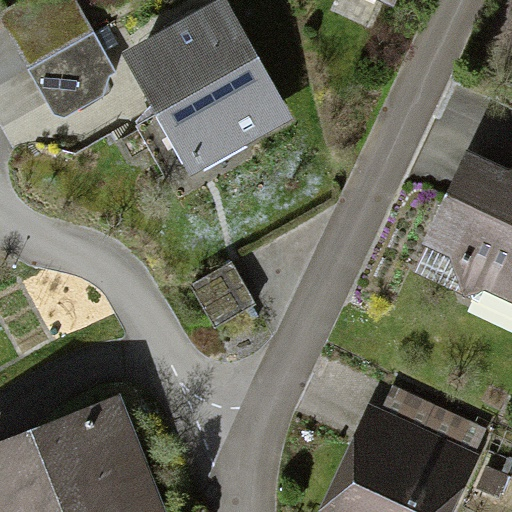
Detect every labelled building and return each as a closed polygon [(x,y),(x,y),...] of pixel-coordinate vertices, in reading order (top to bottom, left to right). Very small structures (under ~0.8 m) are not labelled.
[(68,0),(29,0),(7,13),(37,65),(89,36),(68,0)] [(168,175),(279,112),(223,12),(139,59),(169,112),(141,128),(168,175)] [(89,36),(37,65),(55,98),(108,69),(89,36)] [(511,177),(471,159),(433,240),(462,254),(460,260),(474,299),(511,316),(511,177)] [(234,262),(193,285),(218,327),(257,304),(234,262)] [(437,511),(451,483),(459,487),(486,430),(395,388),(382,415),(391,420),(358,491),(349,486),(336,511),(437,511)] [(120,407),(0,453),(0,511),(155,511),(160,510),(120,407)]
